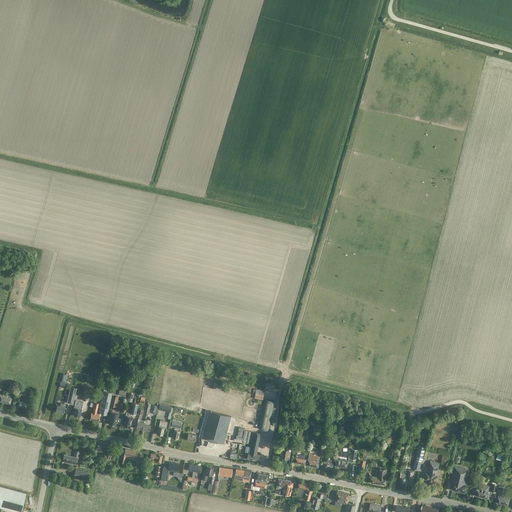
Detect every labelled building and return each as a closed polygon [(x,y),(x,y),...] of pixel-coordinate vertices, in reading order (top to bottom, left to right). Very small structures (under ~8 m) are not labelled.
[(21,391),(18,401),(17,406),(26,408),(27,403),(28,401),(24,400),(26,390),(22,389),(21,391)] [(262,400),(263,395),(264,391),(256,389),(253,389),(252,394),(255,395),(254,398),(262,400)] [(107,415),(112,393),(103,391),(99,412),(101,412),(101,414),(105,415),(107,415)] [(73,404),(75,394),(69,392),(67,402),(73,404)] [(11,399),(12,397),(0,394),(0,395),(0,401),(10,404),(11,399)] [(269,427),(274,403),(274,401),(264,399),(258,428),(268,431),(269,427)] [(96,413),(97,410),(98,403),(94,402),(92,409),(93,409),(92,413),(91,413),(90,419),(98,421),(100,414),(96,413)] [(65,407),(65,404),(61,403),(60,406),(57,405),(55,411),(63,413),(65,407)] [(82,405),(79,404),(76,403),(73,415),(80,417),(81,409),(82,405)] [(130,413),(136,415),(138,404),(132,403),(130,413)] [(208,410),(201,438),(207,439),(207,441),(217,443),(218,442),(223,444),(230,416),(208,410)] [(111,412),(109,420),(110,420),(109,423),(115,425),(116,422),(119,423),(120,418),(117,418),(117,416),(118,414),(111,412)] [(122,418),(121,422),(124,422),(123,426),(130,428),(132,417),(131,416),(129,416),(129,414),(129,413),(126,412),(125,415),(125,419),(122,418)] [(357,423),(358,418),(348,415),(346,420),(357,423)] [(173,419),(171,426),(180,428),(181,421),(173,419)] [(158,426),(156,434),(162,435),(164,427),(166,428),(168,422),(160,420),(159,426),(158,426)] [(260,461),(261,455),(256,454),(258,443),(260,433),(251,431),(249,438),(247,452),(248,453),(247,459),(260,461)] [(110,459),(112,450),(109,449),(110,444),(98,441),(96,450),(104,452),(102,457),(110,459)] [(282,443),(279,456),(289,458),(291,444),(282,443)] [(416,456),(422,458),(425,446),(419,444),(416,456)] [(319,458),(320,455),(316,454),(317,450),(310,448),(308,459),(307,465),(318,467),(319,458)] [(119,462),(124,463),(125,458),(135,460),(136,451),(125,449),(124,452),(121,451),(119,462)] [(351,449),(349,459),(356,460),(357,450),(351,449)] [(78,458),(80,451),(75,450),(73,457),(64,454),(62,461),(77,464),(78,458)] [(335,459),(336,459),(335,465),(346,467),(348,457),(349,452),(339,450),(338,455),(335,455),(335,459)] [(161,460),(162,455),(158,454),(158,455),(151,453),(150,459),(155,460),(154,463),(161,464),(161,460)] [(305,459),(306,456),(296,454),(295,457),(294,463),(304,465),(305,459)] [(333,464),(334,461),(333,461),(333,460),(332,458),(330,457),(330,455),(325,454),(324,461),(324,463),(323,468),(331,470),(332,464),(333,464)] [(364,468),(366,461),(359,459),(357,467),(364,468)] [(437,482),(438,475),(437,475),(438,470),(439,463),(430,461),(428,473),(426,473),(424,479),(437,482)] [(173,470),(174,470),(173,476),(177,476),(177,475),(178,471),(179,463),(169,462),(169,463),(168,467),(162,466),(160,479),(160,480),(164,480),(167,481),(169,470),(173,470)] [(200,472),(201,466),(189,464),(188,470),(193,471),(192,477),(188,476),(188,477),(187,481),(196,482),(197,478),(194,478),(195,471),(200,472)] [(212,476),(213,467),(207,466),(206,470),(205,470),(204,474),(203,474),(202,480),(206,481),(207,475),(212,476)] [(466,484),(469,470),(454,466),(451,480),(455,481),(453,490),(465,493),(467,484),(466,484)] [(218,475),(220,475),(231,477),(232,469),(219,467),(218,475)] [(88,472),(75,468),(73,477),(85,481),(88,472)] [(385,484),(386,473),(386,469),(379,468),(378,477),(372,476),(371,483),(385,484)] [(249,480),(251,472),(245,471),(244,476),(243,476),(244,471),(236,469),(234,479),(242,481),(242,479),(249,480)] [(412,478),(414,470),(408,469),(408,470),(404,469),(403,473),(401,472),(400,476),(401,476),(400,483),(412,485),(413,478),(412,478)] [(253,486),(252,489),(259,490),(260,487),(265,488),(270,488),(271,484),(266,484),(266,481),(267,475),(260,474),(260,473),(256,473),(255,479),(255,481),(254,486),(253,486)] [(483,485),(484,481),(485,478),(481,478),(481,480),(480,484),(479,489),(477,488),(476,495),(488,498),(489,491),(488,491),(489,486),(483,485)] [(276,488),(274,493),(280,494),(281,494),(282,494),(290,496),(291,490),(293,483),(290,482),(290,481),(278,479),(277,482),(277,484),(277,485),(276,488)] [(297,490),(296,496),(301,497),(302,495),(305,496),(304,498),(309,500),(311,491),(308,490),(309,485),(298,483),(297,490)] [(20,511),(26,493),(0,485),(0,506),(19,511),(20,511)] [(337,491),(335,500),(340,501),(340,502),(346,504),(348,493),(337,491)] [(318,508),(318,507),(319,508),(319,505),(318,505),(320,499),(322,499),(323,494),(321,493),(319,499),(313,497),(311,507),(318,508)] [(509,499),(510,496),(498,493),(498,496),(497,496),(496,502),(508,505),(509,499)]
